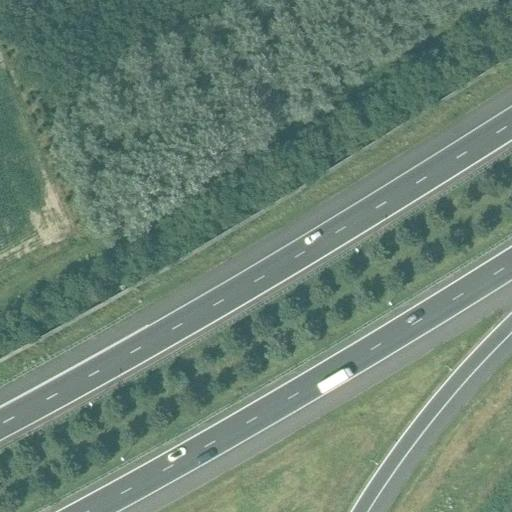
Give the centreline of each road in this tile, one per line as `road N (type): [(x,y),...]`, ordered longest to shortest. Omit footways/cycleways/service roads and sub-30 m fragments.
road 1 (motorway): [(511,122),(252,284),(0,425)]
road 2 (motorway): [(84,511),(311,388),(511,262)]
road 3 (motorway): [(359,511),(392,459),(511,324)]
